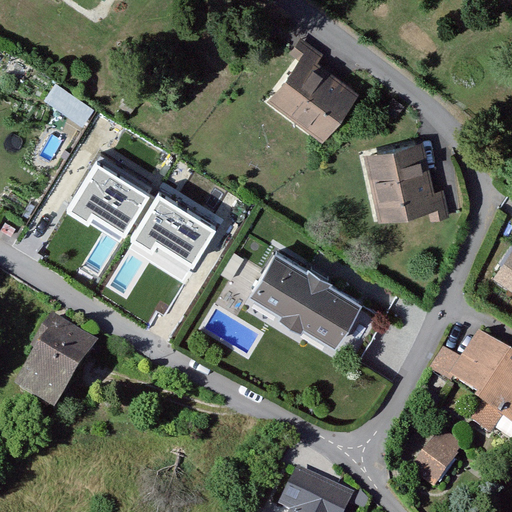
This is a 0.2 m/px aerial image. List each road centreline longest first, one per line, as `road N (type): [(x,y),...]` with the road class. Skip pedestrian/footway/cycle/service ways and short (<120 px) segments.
road 1 (residential): [(0,253),(354,458)]
road 2 (residential): [(444,304),(478,220),(476,171),(439,110),(294,0)]
road 3 (residential): [(354,458),(444,304)]
